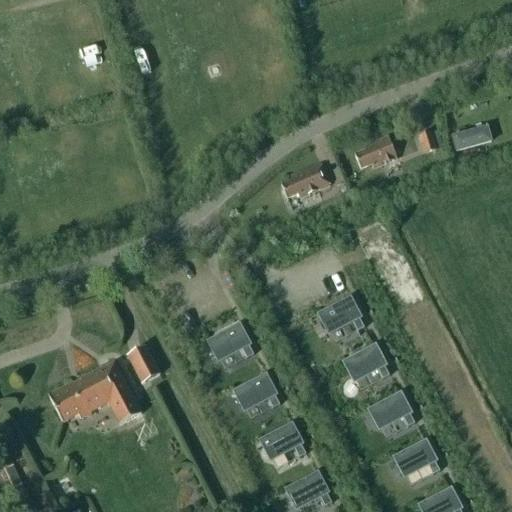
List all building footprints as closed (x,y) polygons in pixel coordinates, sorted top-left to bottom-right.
[(490,128),(451,136),(454,153),(493,146),(490,128)] [(438,160),(431,134),(418,138),(423,156),(428,155),(430,162),(438,160)] [(388,139),(364,149),(365,153),(354,158),(360,171),(371,167),(373,171),(397,161),(388,139)] [(320,166),(290,179),(292,183),(281,188),(286,201),(298,197),(299,201),(330,188),(320,166)] [(350,202),(348,198),(347,194),(341,196),(342,200),(344,204),(350,202)] [(359,323),(362,321),(350,298),(315,317),(327,339),(352,326),(356,334),(363,330),(359,323)] [(249,349),(253,348),(241,325),(206,344),(218,366),(243,353),(247,361),(253,357),(249,349)] [(317,347),(305,353),(322,385),(334,379),(317,347)] [(384,371),(388,369),(376,347),(341,366),(353,388),(378,375),(382,382),(388,379),(384,371)] [(159,377),(144,349),(127,358),(142,386),(159,377)] [(114,365),(101,371),(101,370),(47,398),(62,426),(78,418),(80,422),(108,407),(119,428),(141,417),(114,365)] [(275,399),(279,397),(267,375),(232,393),(244,416),(269,402),(273,410),(280,407),(275,399)] [(409,418),(412,416),(400,394),(365,413),(377,435),(402,422),(406,429),(413,426),(409,418)] [(301,449),(304,447),(292,425),(258,443),(269,466),(294,453),(299,460),(305,457),(301,449)] [(435,466),(438,464),(426,442),(391,460),(403,483),(428,469),(432,477),(439,474),(435,466)] [(327,497),(331,496),(319,473),(284,492),(294,511),(299,511),(321,501),(325,509),(331,505),(327,497)] [(463,511),(451,490),(416,508),(418,511),(463,511)]
